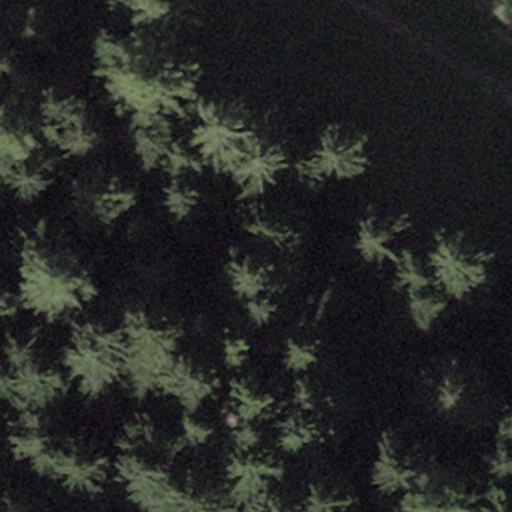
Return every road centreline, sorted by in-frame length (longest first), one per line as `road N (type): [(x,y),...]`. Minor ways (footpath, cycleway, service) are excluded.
road 1 (track): [(139,511),(78,359),(0,263)]
road 2 (track): [(359,0),(511,88)]
